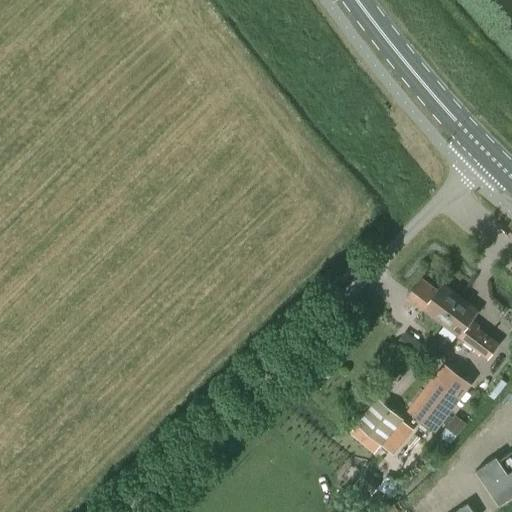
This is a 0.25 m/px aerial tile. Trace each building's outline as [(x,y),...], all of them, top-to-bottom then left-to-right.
[(422,278),(407,296),(423,309),(441,322),(460,296),(442,283),(437,290),(422,278)] [(460,296),(441,322),(459,335),(458,337),(473,349),(480,354),(487,359),(498,343),(478,328),(479,326),(471,320),(478,310),(460,296)] [(404,330),(395,342),(412,356),(422,343),(404,330)] [(415,413),(434,428),(468,383),(449,368),(415,413)] [(355,423),(382,445),(403,419),(377,397),(355,423)] [(496,455),(475,469),(499,503),(511,494),(511,468),(508,472),(498,458),(496,455)] [(351,486),(367,500),(380,485),(364,471),(351,486)] [(453,511),(473,511),(467,503),(453,511)]
